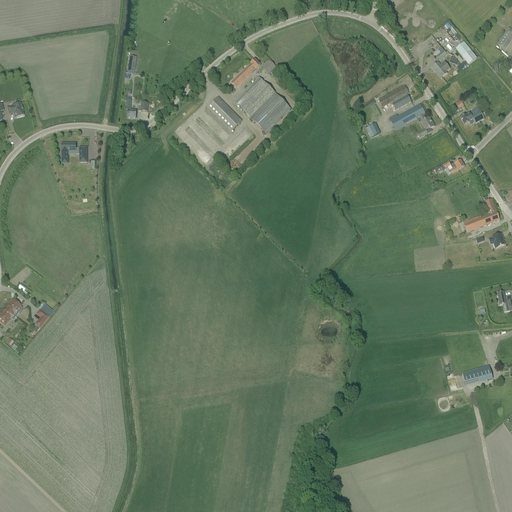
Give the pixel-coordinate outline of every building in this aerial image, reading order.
[(449,29),(459,41),(461,39),(451,27),(449,29)] [(497,45),(505,50),(511,39),(511,33),(507,30),(497,45)] [(456,50),(468,66),(477,60),(464,44),(456,50)] [(433,54),(439,61),(446,55),(441,48),(433,54)] [(231,83),(236,89),(251,75),(256,70),(260,67),(254,60),(250,64),(251,64),(231,83)] [(262,69),(266,73),(268,75),(271,78),(278,70),(275,68),(270,62),(262,69)] [(457,68),(460,73),(468,67),(465,62),(457,68)] [(434,66),(431,68),(435,72),(436,72),(441,78),(447,74),(445,73),(449,70),(444,63),(440,66),(438,63),(435,66),(435,65),(434,66)] [(259,78),(234,102),(267,135),(291,111),(259,78)] [(378,101),(383,108),(409,94),(405,86),(378,101)] [(392,105),(395,111),(411,103),(407,96),(392,105)] [(207,108),(231,133),(242,122),(218,98),(207,108)] [(23,111),(21,104),(20,104),(20,101),(15,102),(16,106),(12,107),(7,108),(9,115),(14,114),(15,119),(16,118),(23,116),(22,112),(23,111)] [(128,111),(127,118),(136,119),(136,112),(130,111),(131,101),(127,101),(126,111),(128,111)] [(389,119),(394,129),(404,124),(405,125),(419,118),(422,122),(421,123),(426,131),(429,129),(430,130),(434,127),(429,118),(425,120),(423,116),(425,114),(420,105),(398,118),(396,115),(389,119)] [(469,123),(470,125),(474,123),(475,125),(484,120),(478,108),(472,111),(473,112),(466,116),(460,119),(464,126),(469,123)] [(366,128),(370,139),(380,135),(380,134),(382,132),(381,130),(378,131),(375,124),(366,128)] [(61,144),(61,152),(62,152),(62,164),(68,164),(68,155),(76,155),(80,155),(80,163),(87,163),(87,148),(80,148),(80,149),(76,149),(76,144),(61,144)] [(449,172),(451,175),(464,167),(460,161),(451,167),(452,170),(449,172)] [(441,169),(442,171),(450,166),(448,163),(440,167),(441,169)] [(463,223),(467,234),(500,221),(491,200),(485,203),(490,215),(481,219),(480,217),(463,223)] [(492,239),(488,240),(491,246),(495,244),(497,249),(500,248),(505,246),(502,240),(503,239),(501,235),(492,238),(492,239)] [(511,300),(507,302),(505,302),(504,296),(503,293),(497,294),(499,306),(505,305),(506,307),(508,307),(509,313),(511,312),(511,300)] [(11,304),(5,310),(2,315),(1,314),(0,315),(0,323),(4,327),(9,321),(9,320),(20,306),(12,300),(10,303),(11,304)] [(35,325),(40,329),(49,317),(40,310),(36,315),(40,318),(35,325)] [(462,374),(466,387),(492,380),(489,366),(462,374)]
